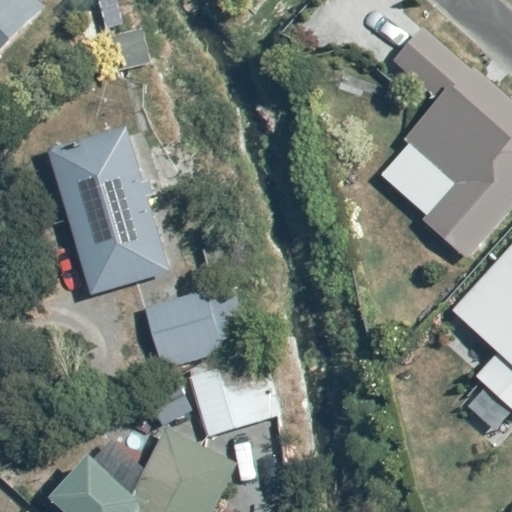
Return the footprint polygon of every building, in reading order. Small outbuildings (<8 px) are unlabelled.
[(0,0),(0,55),(50,3),(46,0),(0,0)] [(428,216),(473,255),(511,209),(511,110),(424,34),(398,64),(441,101),(405,142),(455,185),(428,216)] [(127,135),(50,157),(90,294),(166,272),(127,135)] [(511,248),(454,312),(498,352),(476,376),(511,408),(511,248)] [(217,342),(208,296),(151,306),(162,366),(191,361),(205,436),(229,432),(238,480),(285,471),(276,423),(291,421),(275,332),(242,338),(217,342)] [(91,459),(51,504),(60,511),(211,511),(232,466),(163,435),(135,497),(91,459)]
